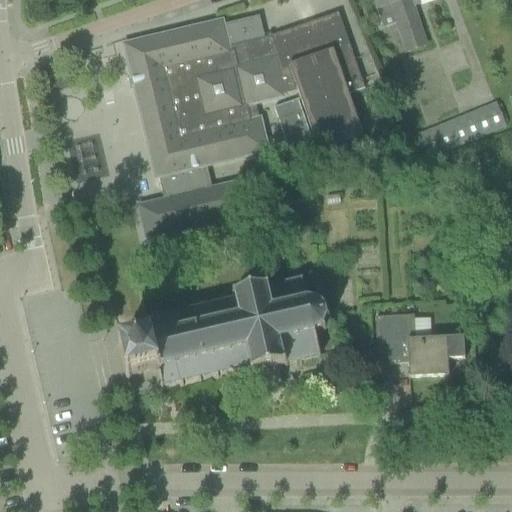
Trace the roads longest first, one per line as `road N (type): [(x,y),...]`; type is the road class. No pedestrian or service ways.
road 1 (residential): [(36,491),(98,481),(382,485)]
road 2 (residential): [(2,62),(29,254),(0,285)]
road 3 (residential): [(2,62),(184,0)]
road 4 (residential): [(36,491),(0,319)]
road 5 (residential): [(382,485),(511,482)]
